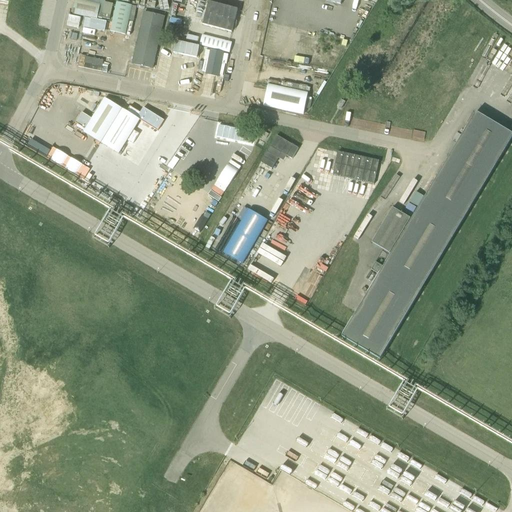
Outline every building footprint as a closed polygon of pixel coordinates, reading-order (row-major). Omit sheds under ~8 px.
[(99,12),(100,4),(87,2),(80,0),(75,0),(73,14),(85,17),(97,20),(99,12)] [(117,2),(112,23),(110,32),(125,35),(132,6),(117,2)] [(203,26),(232,34),(238,11),(209,3),(203,26)] [(185,15),(186,8),(174,6),(173,12),(185,15)] [(110,15),(99,12),(97,20),(107,22),(109,22),(110,15)] [(133,65),(152,69),(164,17),(144,13),(133,65)] [(67,26),(79,28),(81,18),(69,16),(67,26)] [(105,33),(107,22),(97,20),(85,17),(83,28),(98,31),(105,33)] [(181,27),(182,21),(171,18),(170,23),(181,27)] [(290,29),(289,41),(315,44),(316,32),(290,29)] [(229,53),(232,43),(211,38),(209,48),(229,53)] [(85,69),(103,70),(104,59),(86,58),(85,69)] [(303,115),(308,93),(269,85),(265,107),(303,115)] [(86,130),(84,134),(101,145),(123,109),(105,99),(93,119),(82,113),(75,124),(86,130)] [(337,107),(341,109),(345,102),(341,100),(337,107)] [(343,335),(382,358),(386,352),(511,136),(473,114),(383,268),(378,265),(374,271),(380,274),(356,313),(343,335)] [(276,132),(262,161),(273,166),(279,155),(285,158),(287,153),(294,156),(300,144),(276,132)] [(338,149),(333,175),(374,183),(380,157),(338,149)] [(249,205),(223,252),(244,264),(270,217),(249,205)] [(371,243),(390,253),(410,218),(392,208),(371,243)]
